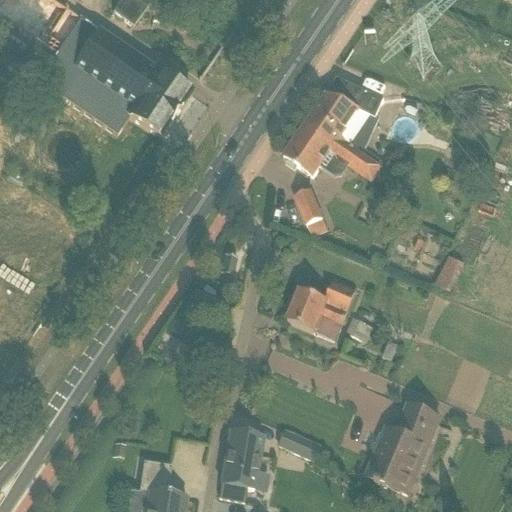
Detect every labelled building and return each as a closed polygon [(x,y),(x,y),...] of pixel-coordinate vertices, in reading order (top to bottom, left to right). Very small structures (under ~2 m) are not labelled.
[(155,0),(124,0),(113,15),(133,30),(155,0)] [(161,142),(192,97),(99,34),(100,34),(80,20),(59,52),(59,53),(56,57),(135,111),(128,120),(161,142)] [(327,97),(303,132),(318,141),(317,142),(333,151),(339,141),(340,142),(350,128),(359,133),(370,116),(362,112),(368,95),(336,81),(328,98),(327,97)] [(318,141),(303,132),(284,160),(288,163),(286,166),(295,172),(297,169),(314,180),(320,170),(335,180),(335,181),(343,179),(343,178),(351,167),(359,154),(340,142),(339,141),(333,151),(317,142),(318,141)] [(492,138),(487,148),(496,152),(500,142),(492,138)] [(295,201),(307,228),(321,221),(309,195),(295,201)] [(220,277),(233,280),(237,261),(225,258),(220,277)] [(438,288),(451,292),(461,264),(448,259),(438,288)] [(333,285),(325,305),(301,295),(288,326),(335,345),(356,294),(333,285)] [(202,326),(179,311),(165,331),(189,346),(202,326)] [(353,321),(347,336),(368,345),(370,339),(377,342),(381,333),(353,321)] [(381,486),(408,497),(440,422),(408,409),(397,437),(387,433),(383,440),(379,438),(375,448),(379,449),(367,481),(375,484),(374,486),(380,489),(381,486)] [(320,449),(285,434),(278,450),(313,465),(320,449)] [(230,436),(219,501),(243,504),(245,490),(253,491),(263,442),(230,436)] [(184,511),(187,501),(167,498),(171,469),(144,465),(139,495),(149,497),(146,511),(184,511)]
